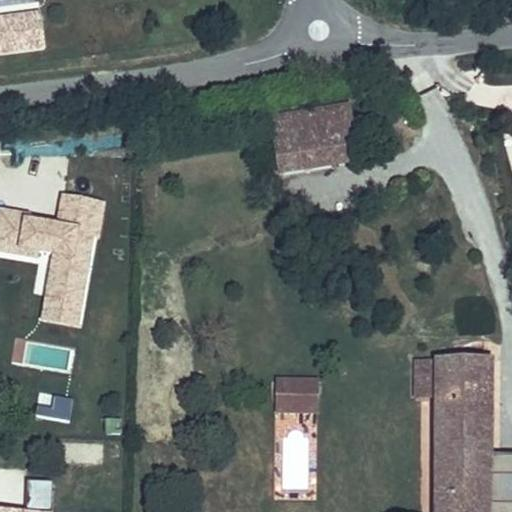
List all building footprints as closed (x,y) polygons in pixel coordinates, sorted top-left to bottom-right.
[(355,166),(346,113),(324,117),(333,170),(355,166)] [(333,170),(324,117),(267,127),(277,180),(333,170)] [(448,170),(477,160),(473,150),(444,160),(448,170)] [(105,207),(61,199),(58,226),(0,214),(0,248),(53,256),(40,322),(78,328),(92,239),(99,240),(105,207)] [(434,362),(416,362),(414,401),(433,401),(433,511),(511,511),(511,506),(492,506),(492,479),(494,457),(495,360),(434,360),(434,362)] [(320,379),(274,379),(274,415),(320,415),(320,379)] [(511,457),(494,457),(492,479),(511,479),(511,457)]
